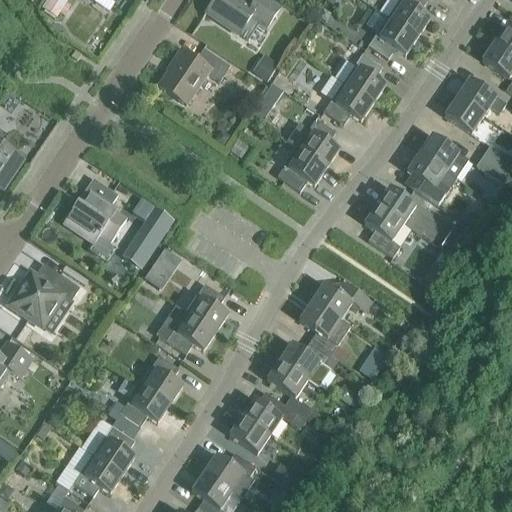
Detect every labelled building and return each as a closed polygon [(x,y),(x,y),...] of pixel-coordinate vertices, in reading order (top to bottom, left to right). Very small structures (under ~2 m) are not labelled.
[(59,14),(64,17),(70,8),(65,4),(68,0),(47,0),(41,10),(56,19),(59,14)] [(95,0),(93,3),(108,13),(115,3),(117,5),(121,0),(95,0)] [(265,32),(279,10),(263,0),(256,0),(250,9),(237,0),(214,0),(205,15),(238,37),(247,25),(253,24),(265,32)] [(400,0),(386,20),(417,40),(429,22),(419,15),(426,5),(418,0),(400,0)] [(323,10),(317,19),(324,24),(330,16),(323,10)] [(404,59),(417,40),(386,20),(367,49),(387,62),(394,52),(404,59)] [(493,45),(511,57),(511,31),(506,27),(493,45)] [(481,64),(508,82),(511,75),(511,57),(493,45),(481,64)] [(195,62),(180,52),(170,67),(171,68),(157,89),(185,108),(207,76),(219,84),(229,69),(203,51),(195,62)] [(331,53),(320,72),(328,76),(338,57),(331,53)] [(342,86),(372,106),(385,88),(374,81),(381,71),(361,57),(342,86)] [(266,84),(274,73),(259,63),(251,74),(266,84)] [(456,101),(483,119),(488,110),(498,117),(505,107),(468,83),(456,101)] [(360,125),(372,107),(372,106),(342,86),(323,115),(343,129),(350,118),(360,125)] [(250,119),(261,126),(282,94),(271,87),(250,119)] [(470,138),(483,119),(456,101),(443,120),(470,138)] [(295,151),(326,171),(338,153),(328,146),(335,136),(315,122),(295,151)] [(418,157),(455,182),(467,163),(431,138),(418,157)] [(237,143),(230,154),(240,161),(248,150),(237,143)] [(482,159),(509,177),(511,171),(511,163),(489,148),(482,159)] [(0,190),(3,192),(23,162),(11,154),(10,156),(0,149),(0,190)] [(313,190),(326,171),(295,151),(276,180),(299,195),(306,185),(313,190)] [(455,182),(418,157),(406,175),(416,182),(410,192),(437,210),(455,182)] [(475,170),(501,187),(509,177),(482,159),(475,170)] [(110,245),(125,223),(114,215),(116,213),(110,208),(117,198),(96,184),(80,208),(76,206),(62,226),(93,247),(99,238),(110,245)] [(376,209),(402,227),(415,208),(388,190),(376,209)] [(131,248),(147,259),(171,223),(141,203),(132,215),(147,225),(131,248)] [(376,209),(363,227),(374,234),(367,244),(392,261),(399,251),(390,245),(402,227),(376,209)] [(472,230),(478,222),(470,217),(464,225),(472,230)] [(463,244),(471,233),(456,223),(448,234),(463,244)] [(164,252),(158,260),(175,271),(180,263),(164,252)] [(7,308),(49,336),(79,291),(43,267),(35,278),(30,275),(7,308)] [(311,305),(339,324),(350,307),(364,316),(371,305),(341,285),(335,295),(323,287),(311,305)] [(184,316),(215,336),(227,318),(217,311),(224,301),(204,287),(184,316)] [(298,324),(315,335),(309,345),(330,359),(337,349),(326,342),(339,324),(311,305),(298,324)] [(184,316),(174,309),(155,338),(185,358),(192,348),(202,355),(215,336),(184,316)] [(338,364),(330,359),(309,345),(303,354),(291,346),(278,365),(306,384),(319,392),(338,364)] [(0,386),(9,373),(19,380),(31,362),(6,346),(0,354),(0,386)] [(126,379),(139,388),(169,408),(182,390),(171,383),(181,369),(147,347),(126,379)] [(366,360),(380,370),(387,359),(373,350),(366,360)] [(306,384),(278,365),(266,383),(290,400),(284,409),(304,422),(310,413),(294,402),(306,384)] [(157,427),(169,408),(139,388),(124,410),(119,417),(139,430),(146,420),(157,427)] [(241,421),(269,439),(281,421),(297,432),(304,422),(284,409),(270,400),(264,409),(253,402),(241,421)] [(115,423),(119,417),(124,410),(115,404),(106,417),(115,423)] [(241,421),(228,439),(256,458),(269,439),(241,421)] [(42,427),(35,437),(42,442),(49,431),(42,427)] [(122,479),(134,460),(127,455),(134,445),(111,430),(91,458),(122,479)] [(17,456),(0,441),(0,458),(9,466),(17,456)] [(203,476),(231,495),(243,477),(248,480),(255,471),(234,456),(227,466),(215,458),(203,476)] [(109,497),(122,479),(91,458),(72,487),(92,501),(99,490),(109,497)] [(20,462),(15,472),(25,478),(31,469),(20,462)] [(270,481),(293,496),(302,483),(279,468),(270,481)] [(216,511),(219,511),(231,495),(203,476),(191,495),(216,511)] [(3,486),(0,490),(0,498),(7,503),(13,493),(3,486)] [(55,511),(81,511),(63,500),(55,511)] [(0,511),(6,511),(9,508),(0,501),(0,511)]
